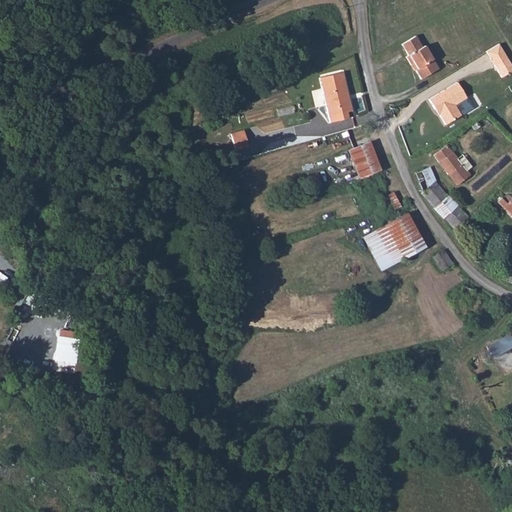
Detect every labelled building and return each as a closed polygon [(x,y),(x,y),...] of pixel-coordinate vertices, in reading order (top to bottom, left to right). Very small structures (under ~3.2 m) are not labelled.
[(424,46),(422,47),(415,36),(401,44),(408,55),(406,57),(411,65),(414,63),(417,69),(415,70),(421,79),(438,69),(424,46)] [(498,45),(486,52),(501,77),(511,70),(511,65),(499,45),(498,45)] [(351,111),(342,73),(319,78),(330,123),(349,118),(348,112),(351,111)] [(454,105),(466,98),(457,82),(429,99),(434,109),(437,108),(440,112),(439,114),(445,125),(460,115),(454,105)] [(236,151),(248,147),(243,130),(231,134),(236,151)] [(359,178),(380,170),(369,142),(348,150),(359,178)] [(446,145),(433,155),(457,185),(470,175),(451,151),(452,151),(454,150),(455,149),(455,148),(455,147),(454,145),(454,144),(452,143),(449,144),(448,145),(447,146),(446,145)] [(415,172),(421,193),(435,181),(429,167),(415,172)] [(444,219),(444,218),(457,207),(448,197),(444,193),(435,181),(421,193),(427,201),(444,219)] [(498,202),(503,207),(511,215),(511,197),(511,198),(511,197),(508,195),(507,196),(505,196),(505,197),(504,198),(503,199),(501,198),(498,202)] [(408,198),(401,201),(404,207),(411,204),(408,198)] [(454,230),(467,217),(457,207),(444,218),(454,230)] [(407,213),(375,230),(394,264),(425,247),(407,213)] [(375,230),(363,237),(381,271),(394,264),(375,230)] [(452,263),(443,250),(433,257),(441,270),(452,263)] [(511,283),(511,265),(507,263),(498,278),(511,283)] [(511,339),(509,334),(486,346),(491,354),(498,355),(511,346),(511,339)]
